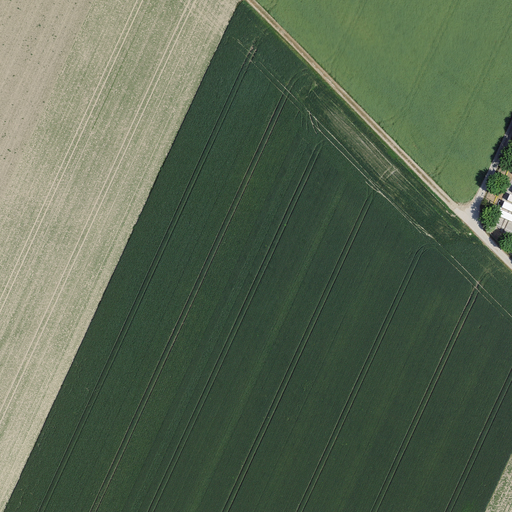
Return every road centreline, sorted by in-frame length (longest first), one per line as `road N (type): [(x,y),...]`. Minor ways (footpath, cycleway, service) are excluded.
road 1 (track): [(470,221),(251,0)]
road 2 (track): [(511,265),(470,221),(511,129)]
